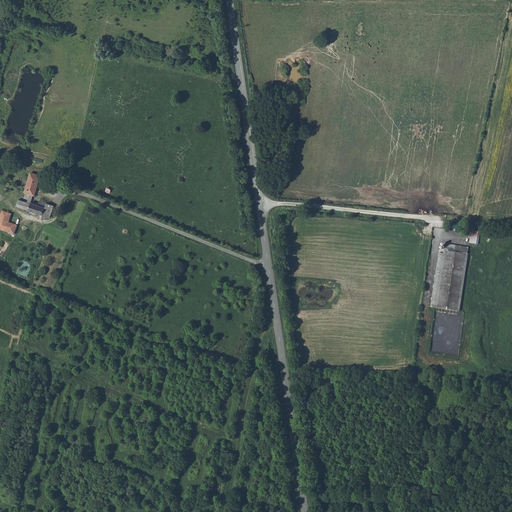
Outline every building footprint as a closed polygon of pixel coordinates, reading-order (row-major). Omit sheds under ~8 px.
[(40,175),(30,172),(25,192),(30,193),(27,201),(18,198),(16,206),(50,216),(54,205),(39,200),(38,204),(31,202),(33,194),(35,188),(36,189),(40,175)] [(0,220),(0,219),(0,228),(15,233),(19,216),(3,211),(2,213),(0,220)] [(472,231),(470,243),(478,244),(480,233),(472,231)] [(445,244),(444,250),(468,254),(468,248),(445,244)] [(468,254),(444,250),(440,250),(431,307),(459,311),(468,254)]
